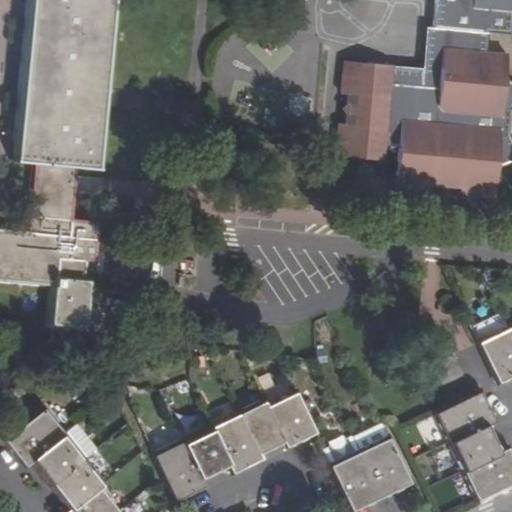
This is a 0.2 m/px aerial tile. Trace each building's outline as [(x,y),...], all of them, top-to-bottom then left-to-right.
[(0,237),(0,275),(37,281),(33,316),(72,321),(79,269),(75,268),(77,254),(85,254),(86,242),(59,239),(68,171),(95,174),(104,97),(116,0),(22,0),(6,149),(28,152),(26,167),(4,164),(4,167),(24,170),(14,239),(0,237)] [(502,36),(511,37),(511,0),(449,0),(451,0),(447,29),(502,36)] [(447,29),(441,28),(433,87),(451,89),(454,70),(456,70),(459,51),(499,56),(502,36),(447,29)] [(423,191),(437,193),(438,187),(467,191),(476,192),(487,199),(501,201),(505,172),(511,169),(511,57),(499,56),(459,51),(456,70),(454,70),(451,89),(433,87),(402,83),(404,65),(377,62),(365,66),(356,65),(353,91),(359,91),(355,121),(349,121),(345,146),(355,148),(364,155),(392,159),(394,145),(409,147),(404,181),(413,182),(423,191)] [(364,155),(355,148),(345,146),(345,153),(364,155)] [(6,149),(4,164),(26,167),(28,152),(6,149)] [(403,188),(423,191),(413,182),(404,181),(403,188)] [(498,310),(475,326),(483,339),(507,323),(498,310)] [(499,384),(511,377),(511,336),(510,332),(507,327),(479,341),(499,383),(499,384)] [(466,375),(456,355),(436,364),(446,385),(466,375)] [(286,447),(315,433),(294,390),(266,404),(286,447)] [(481,392),(435,415),(449,444),(488,424),(495,421),(481,392)] [(262,460),(286,447),(266,404),(264,400),(239,412),(262,460)] [(29,462),(64,434),(45,408),(7,438),(4,440),(23,466),(29,462)] [(211,425),(230,466),(234,473),(262,460),(239,412),(211,425)] [(359,450),(387,436),(380,422),(352,436),(359,450)] [(29,462),(49,486),(82,459),(96,449),(76,423),(64,434),(29,462)] [(449,444),(462,472),(502,453),(488,424),(449,444)] [(201,480),(230,466),(211,425),(182,440),(201,480)] [(330,464),(359,450),(352,436),(351,434),(322,448),(330,464)] [(381,498),(410,484),(387,436),(359,450),(381,498)] [(201,480),(182,440),(155,453),(178,501),(205,488),(201,480)] [(502,453),(462,472),(476,501),(511,483),(511,456),(509,449),(502,453)] [(353,511),(381,498),(359,450),(330,464),(353,511)] [(82,459),(49,486),(67,511),(98,487),(101,484),(82,459)] [(66,511),(116,511),(117,511),(98,487),(67,511),(66,511)]
